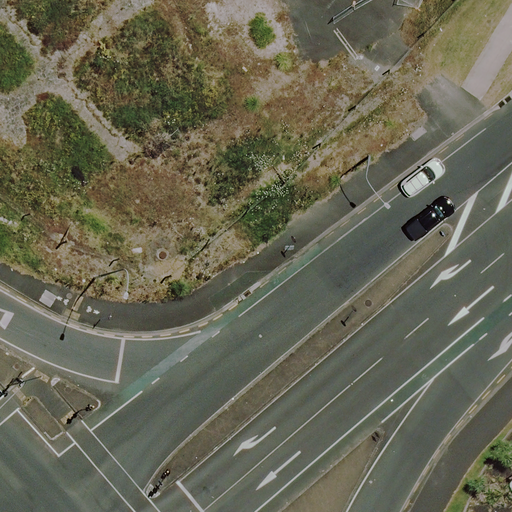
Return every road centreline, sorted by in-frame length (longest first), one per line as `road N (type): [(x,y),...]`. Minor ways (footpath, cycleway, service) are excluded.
road 1 (tertiary): [(485,203),(463,281),(202,511)]
road 2 (tertiary): [(209,376),(411,223),(485,203)]
road 3 (secondary): [(511,330),(445,398),(375,511)]
road 4 (secondary): [(0,319),(102,362),(209,376)]
road 5 (tertiary): [(43,511),(209,376)]
